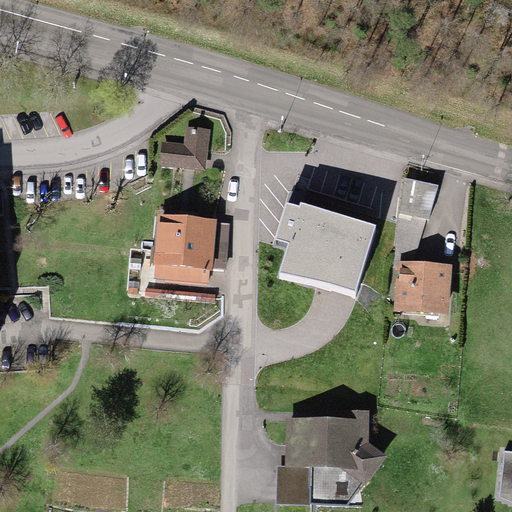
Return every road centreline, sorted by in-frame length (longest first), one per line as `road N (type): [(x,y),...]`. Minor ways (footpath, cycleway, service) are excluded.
road 1 (residential): [(228,511),(244,79)]
road 2 (secondary): [(511,165),(244,79)]
road 3 (secondary): [(244,79),(0,16)]
